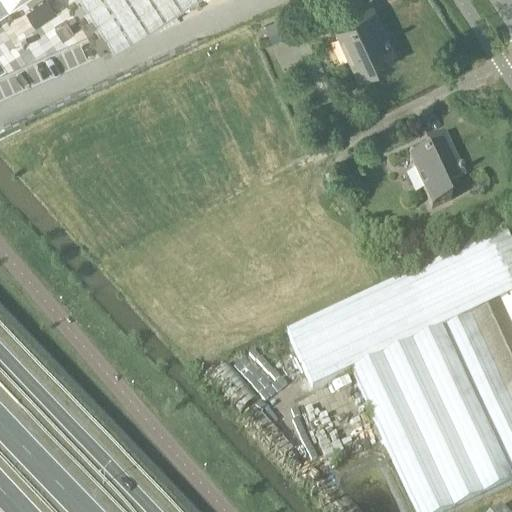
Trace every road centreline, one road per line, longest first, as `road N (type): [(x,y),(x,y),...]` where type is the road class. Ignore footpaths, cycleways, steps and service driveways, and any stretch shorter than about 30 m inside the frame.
road 1 (unclassified): [(252,0),(12,109)]
road 2 (trunk): [(152,511),(0,351)]
road 3 (trunk): [(88,511),(0,420)]
